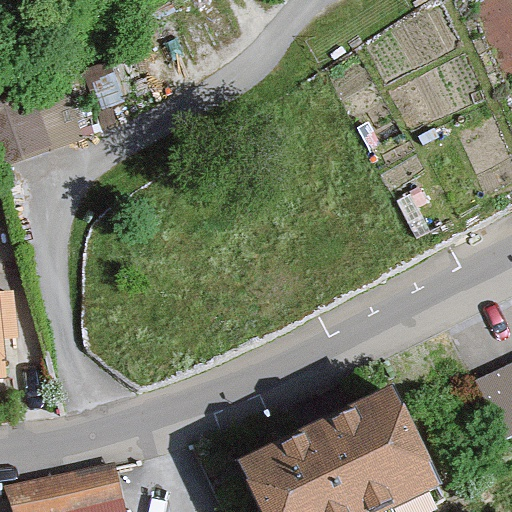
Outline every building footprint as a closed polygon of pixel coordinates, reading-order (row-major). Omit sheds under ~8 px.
[(511,0),(483,0),(480,2),(511,62),(511,0)] [(0,142),(3,156),(88,138),(75,81),(0,96),(0,142)] [(0,389),(24,387),(15,293),(0,294),(0,389)] [(511,373),(480,389),(508,444),(511,442),(511,373)] [(390,406),(257,468),(277,511),(425,511),(437,507),(390,406)] [(121,469),(16,491),(20,511),(120,511),(130,510),(121,469)]
